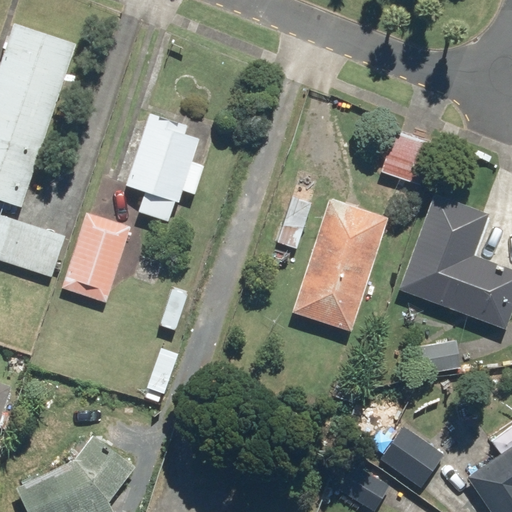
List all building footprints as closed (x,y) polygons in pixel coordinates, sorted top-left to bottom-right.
[(0,203),(16,209),(70,46),(9,26),(0,52),(0,203)] [(146,114),(123,185),(141,191),(135,210),(168,221),(178,190),(191,194),(200,166),(187,161),(195,139),(181,134),(183,126),(146,114)] [(391,131),(377,173),(417,186),(431,144),(391,131)] [(430,196),(395,291),(500,330),(511,297),(511,273),(468,257),(483,216),(430,196)] [(272,250),(268,264),(289,271),(312,205),(289,197),(283,213),(273,210),(261,246),(272,250)] [(325,201),(288,313),(345,332),(382,219),(325,201)] [(126,228),(83,214),(59,289),(102,303),(126,228)] [(0,218),(0,262),(47,278),(61,238),(0,218)] [(412,348),(417,376),(459,368),(454,341),(412,348)] [(173,354),(157,349),(145,391),(162,396),(173,354)] [(441,456),(401,428),(378,461),(418,488),(441,456)] [(88,437),(69,462),(11,490),(21,511),(109,511),(105,503),(131,468),(88,437)] [(511,511),(511,444),(462,479),(484,511),(511,511)]
